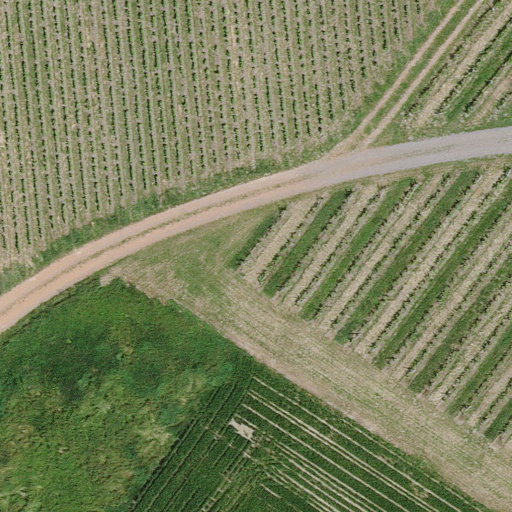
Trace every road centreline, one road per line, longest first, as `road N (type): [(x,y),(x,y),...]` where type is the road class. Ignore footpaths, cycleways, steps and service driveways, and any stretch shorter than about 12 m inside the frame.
road 1 (track): [(511,137),(339,168),(192,212),(54,276),(0,316)]
road 2 (track): [(339,168),(472,0)]
